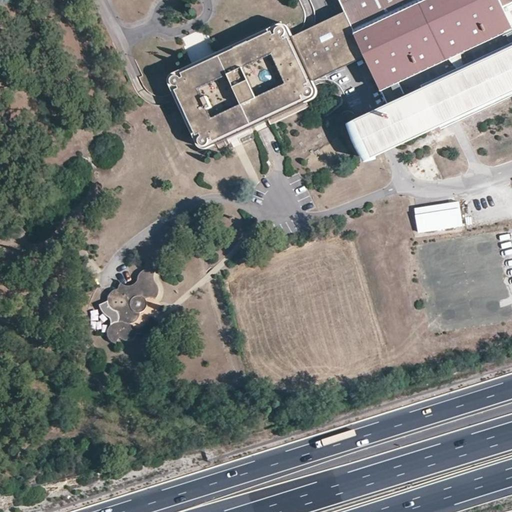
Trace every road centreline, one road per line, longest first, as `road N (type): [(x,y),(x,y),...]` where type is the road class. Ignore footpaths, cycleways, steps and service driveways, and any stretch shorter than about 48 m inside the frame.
road 1 (trunk): [(511,360),(247,412),(79,409),(0,394)]
road 2 (motorway): [(511,389),(121,511)]
road 3 (motorway): [(511,435),(265,511)]
road 4 (motorway): [(386,511),(511,472)]
